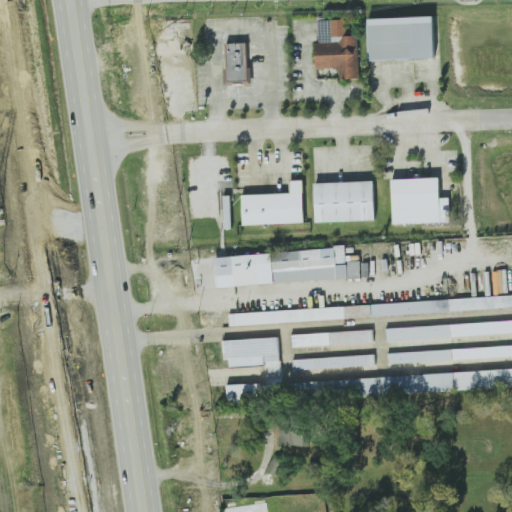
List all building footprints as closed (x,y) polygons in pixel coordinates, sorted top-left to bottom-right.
[(339,79),(358,79),(358,36),(346,36),(346,20),(316,20),(317,69),(339,68),(339,79)] [(368,27),(370,62),(416,60),(415,25),(368,27)] [(248,84),(248,43),(226,43),(226,84),(248,84)] [(449,198),(440,198),(439,178),(392,179),(393,224),(450,223),(449,198)] [(243,225),(304,224),(303,181),(290,181),(290,194),(242,195),(243,225)] [(315,183),(315,223),(375,222),(374,182),(315,183)] [(188,262),(191,292),(361,275),(359,258),(346,259),(344,246),(188,262)] [(511,296),(229,311),(229,323),(511,309),(511,296)] [(511,334),(511,321),(386,327),(387,340),(511,334)] [(374,343),(373,331),(292,334),(293,346),(374,343)] [(229,366),(280,364),(279,338),(223,340),(224,360),(229,360),(229,366)] [(511,356),(511,346),(388,352),(389,363),(511,356)] [(375,366),(375,355),(293,358),(294,370),(375,366)] [(261,383),(226,385),(227,402),(262,400),(261,383)] [(278,385),(264,385),(263,392),(277,393),(278,385)] [(310,446),(311,427),(280,426),(279,445),(310,446)] [(282,458),(272,456),(269,472),(278,474),(282,458)]
